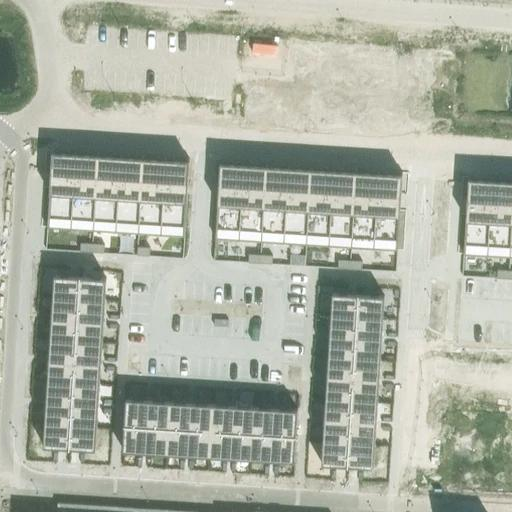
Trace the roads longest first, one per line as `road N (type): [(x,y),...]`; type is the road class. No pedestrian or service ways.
road 1 (residential): [(425,150),(88,133),(51,114),(0,146)]
road 2 (residential): [(425,150),(406,465)]
road 3 (residential): [(232,0),(511,20)]
